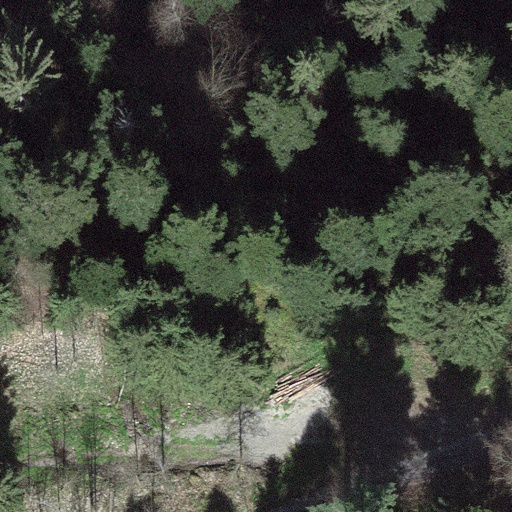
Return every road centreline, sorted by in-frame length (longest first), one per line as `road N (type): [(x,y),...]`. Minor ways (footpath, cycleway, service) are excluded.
road 1 (track): [(0,472),(511,432)]
road 2 (track): [(347,511),(511,449)]
